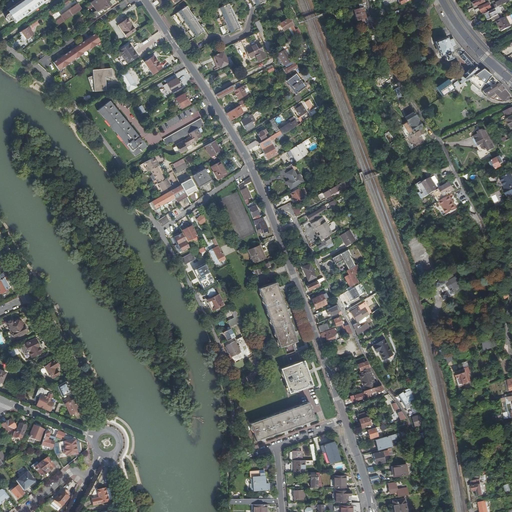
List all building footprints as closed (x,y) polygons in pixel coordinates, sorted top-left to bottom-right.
[(17,23),(49,0),(23,0),(8,11),(10,14),(7,16),(5,18),(6,20),(7,22),(9,22),(11,22),(14,20),(17,23)] [(95,0),(91,3),(97,11),(98,13),(103,10),(104,12),(117,2),(115,0),(112,0),(109,2),(107,0),(95,0)] [(496,9),(499,8),(511,1),(511,0),(504,0),(496,4),(497,5),(495,7),(496,10),(496,9)] [(63,23),(82,10),(77,4),(60,16),(59,17),(63,23)] [(487,11),(489,10),(492,9),(490,4),(480,8),(484,15),(487,13),(487,11)] [(239,29),(228,5),(216,10),(227,35),(239,29)] [(203,32),(186,7),(175,15),(192,40),(203,32)] [(359,21),(362,20),(367,19),(366,18),(364,9),(364,8),(360,9),(356,11),(359,21)] [(490,13),(486,15),(489,21),(494,18),(495,20),(501,18),(498,13),(496,9),(496,10),(495,10),(490,13)] [(367,19),(362,20),(363,23),(365,22),(366,26),(372,24),(370,17),(366,18),(367,19)] [(507,17),(497,22),(502,31),(511,26),(507,17)] [(43,21),(41,19),(31,26),(19,34),(25,41),(33,35),(30,30),(43,21)] [(135,32),(127,20),(118,26),(126,38),(135,32)] [(294,28),(289,20),(280,25),(283,31),(288,28),(291,33),(293,32),(295,37),(300,34),(297,30),(296,31),(294,28)] [(254,24),(259,33),(260,34),(264,32),(259,22),(254,24)] [(126,38),(118,26),(117,27),(125,39),(126,38)] [(97,45),(100,42),(95,35),(53,63),(58,71),(62,68),(69,64),(72,61),(76,59),(83,54),(86,52),(90,49),(97,45)] [(443,60),(448,58),(446,52),(449,51),(448,48),(453,46),(450,39),(445,40),(444,37),(432,42),(433,44),(436,54),(437,56),(440,55),(443,60)] [(246,50),(251,48),(247,39),(242,41),(246,50)] [(130,44),(129,45),(133,51),(134,52),(138,58),(139,57),(130,44)] [(265,59),(259,44),(251,48),(246,50),(250,58),(250,61),(256,58),(257,62),(265,59)] [(133,51),(129,45),(118,52),(127,65),(138,58),(134,52),(132,53),(132,52),(133,51)] [(473,69),(474,70),(475,69),(479,73),(484,70),(476,63),(462,48),(457,51),(461,56),(461,57),(467,65),(468,64),(473,69)] [(289,63),(292,61),(286,50),(278,55),(284,66),(289,63)] [(215,57),(219,67),(220,69),(229,65),(224,53),(218,55),(216,56),(215,57)] [(40,62),(48,67),(51,62),(43,57),(40,62)] [(161,69),(153,57),(139,67),(142,72),(143,73),(144,74),(145,75),(147,78),(152,75),(153,76),(161,69)] [(298,68),(295,63),(292,65),(293,66),(285,71),(287,74),(298,68)] [(468,80),(479,73),(475,69),(474,70),(473,69),(471,71),(470,70),(463,77),(461,79),(462,81),(460,82),(461,84),(468,80)] [(112,78),(111,70),(96,71),(96,79),(93,79),(93,93),(106,92),(105,78),(112,78)] [(128,93),(137,88),(127,70),(118,76),(124,85),(128,93)] [(480,88),(491,76),(484,70),(479,73),(468,80),(480,88)] [(310,85),(302,73),(300,75),(306,82),(304,84),(297,74),(286,82),(289,86),(291,85),(294,89),(297,94),(310,85)] [(387,74),(373,82),(374,84),(376,82),(380,80),(383,85),(386,83),(387,84),(388,83),(388,82),(391,80),(387,74)] [(172,94),(181,89),(176,80),(167,85),(172,94)] [(452,89),(457,85),(454,81),(450,83),(451,84),(449,85),(446,80),(434,87),(440,96),(451,88),(452,89)] [(485,95),(495,90),(504,100),(505,100),(510,95),(502,85),(497,88),(494,85),(483,91),(485,95)] [(234,91),(233,92),(238,100),(246,96),(246,94),(249,92),(245,86),(237,90),(234,91)] [(232,87),(215,95),(218,99),(233,92),(234,91),(232,87)] [(293,97),(296,103),(302,99),(298,93),(293,97)] [(190,105),(185,95),(176,100),(181,110),(190,105)] [(134,157),(145,148),(109,102),(98,111),(134,157)] [(241,106),(227,114),(231,121),(243,113),(240,109),(247,106),(245,103),(241,106)] [(140,115),(146,112),(142,105),(137,107),(140,115)] [(299,117),(306,113),(302,106),(300,107),(298,105),(294,107),(296,110),(295,110),(299,117)] [(399,128),(405,139),(407,138),(420,130),(421,129),(421,128),(421,127),(422,127),(414,113),(405,118),(408,123),(399,128)] [(255,122),(251,115),(248,117),(248,118),(241,122),(240,123),(242,127),(243,126),(246,132),(254,127),(252,123),(255,122)] [(278,128),(273,120),(269,122),(274,130),(278,128)] [(183,137),(203,126),(200,121),(163,141),(166,147),(183,137)] [(291,124),(279,131),(280,132),(281,134),(282,135),(282,136),(293,128),(291,124)] [(204,126),(203,126),(183,137),(188,135),(197,130),(204,126)] [(424,133),(422,129),(420,130),(407,138),(410,144),(421,138),(419,139),(418,137),(424,133)] [(480,134),(474,136),(479,146),(481,145),(483,149),(487,150),(488,149),(488,150),(495,147),(486,130),(483,129),(479,132),(480,134)] [(201,138),(197,130),(188,135),(190,138),(175,146),(180,155),(187,151),(185,148),(185,147),(186,146),(187,147),(194,143),(193,142),(201,138)] [(264,131),(262,132),(257,135),(261,141),(266,138),(265,136),(267,135),(264,131)] [(389,143),(394,141),(389,132),(385,134),(389,143)] [(259,144),(267,160),(277,155),(270,142),(277,138),(275,135),(271,137),(268,138),(259,144)] [(424,143),(421,138),(410,144),(411,145),(413,144),(415,149),(424,143)] [(220,152),(214,142),(205,147),(211,157),(220,152)] [(246,147),(248,150),(259,144),(255,142),(246,147)] [(304,149),(301,144),(285,153),(288,157),(293,155),(294,158),(293,158),(296,162),(309,154),(305,148),(304,149)] [(493,160),(493,161),(497,168),(498,169),(502,167),(501,164),(504,162),(501,156),(493,160)] [(163,181),(158,173),(158,171),(159,170),(158,167),(153,158),(142,165),(150,177),(152,176),(161,192),(169,187),(165,180),(163,181)] [(184,164),(182,160),(172,165),(175,169),(184,164)] [(217,180),(226,175),(219,163),(211,168),(217,180)] [(191,177),(198,188),(210,181),(204,169),(191,177)] [(288,173),(286,169),(280,172),(283,177),(286,175),(292,184),(288,186),(291,189),(303,182),(299,175),(296,177),(292,171),(288,173)] [(511,176),(511,175),(501,179),(506,189),(505,190),(508,197),(511,194),(511,176)] [(423,182),(430,194),(439,190),(432,177),(423,182)] [(251,182),(249,178),(236,186),(238,189),(244,186),(251,182)] [(196,190),(189,179),(180,185),(186,196),(196,190)] [(328,191),(330,195),(345,187),(343,182),(328,191)] [(455,190),(451,183),(440,189),(445,196),(455,190)] [(180,186),(151,203),(154,210),(174,199),(177,204),(187,198),(180,186)] [(240,192),(242,198),(246,206),(249,205),(247,200),(250,198),(246,189),(240,192)] [(304,200),(298,190),(290,195),(296,205),(304,200)] [(327,201),(331,198),(330,196),(330,195),(328,191),(320,195),(321,197),(324,195),(327,201)] [(440,202),(447,215),(458,210),(454,203),(453,204),(450,198),(440,202)] [(327,211),(324,206),(321,208),(322,210),(307,218),(309,221),(327,211)] [(258,215),(255,207),(248,210),(252,218),(258,215)] [(161,227),(169,222),(166,216),(157,221),(161,227)] [(203,222),(205,221),(202,218),(201,216),(198,218),(198,219),(196,221),(200,226),(204,223),(203,222)] [(253,222),(254,226),(258,224),(263,237),(268,235),(262,218),(253,222)] [(320,242),(332,235),(321,218),(310,225),(320,242)] [(196,237),(191,227),(182,232),(187,242),(196,237)] [(171,236),(180,252),(189,247),(180,231),(171,236)] [(355,241),(348,231),(339,236),(345,247),(355,241)] [(334,246),(331,241),(328,237),(323,240),(325,243),(327,247),(328,249),(334,246)] [(218,247),(216,248),(212,250),(218,263),(224,260),(218,247)] [(253,265),(264,260),(263,258),(259,247),(248,251),(253,265)] [(351,256),(347,250),(332,259),(335,265),(342,260),(347,268),(354,264),(349,256),(351,256)] [(190,270),(200,266),(196,258),(194,259),(192,253),(181,257),(183,264),(186,263),(190,270)] [(198,282),(203,290),(215,284),(211,276),(210,276),(210,275),(209,274),(208,273),(209,273),(205,265),(195,270),(199,277),(201,281),(198,282)] [(315,278),(309,265),(302,269),(308,281),(315,278)] [(360,272),(356,265),(355,266),(348,270),(346,271),(348,275),(343,277),(348,288),(357,283),(354,276),(360,272)] [(192,271),(198,282),(201,281),(199,277),(195,270),(192,271)] [(6,271),(0,274),(0,280),(8,275),(7,273),(6,271)] [(8,275),(0,280),(0,293),(14,285),(13,283),(8,275)] [(324,280),(323,278),(316,281),(316,282),(306,287),(308,291),(319,286),(317,283),(324,280)] [(445,300),(450,297),(455,294),(453,290),(454,289),(450,281),(449,282),(447,278),(442,281),(442,279),(435,283),(445,300)] [(296,342),(275,283),(258,289),(279,348),(296,342)] [(222,286),(227,296),(231,294),(226,285),(222,286)] [(347,301),(364,294),(361,285),(338,294),(343,305),(348,303),(347,301)] [(209,299),(216,295),(212,289),(205,293),(209,299)] [(223,305),(217,295),(211,299),(212,300),(208,303),(212,311),(223,305)] [(311,300),(313,305),(323,300),(329,297),(328,296),(323,299),(321,295),(311,300)] [(323,300),(313,305),(315,309),(325,305),(324,301),(323,300)] [(350,313),(354,318),(367,310),(364,304),(350,313)] [(337,306),(322,312),(323,317),(329,314),(330,314),(331,316),(341,312),(337,306)] [(357,322),(370,314),(367,310),(354,318),(357,323),(357,322)] [(226,322),(238,316),(235,311),(223,316),(225,320),(226,322)] [(229,328),(241,322),(238,316),(226,322),(228,327),(229,328)] [(333,320),(335,327),(341,325),(344,324),(343,322),(341,323),(339,317),(333,320)] [(22,328),(18,321),(14,324),(12,321),(6,325),(12,335),(11,336),(12,337),(12,338),(14,339),(26,332),(26,331),(26,330),(25,329),(24,328),(24,327),(23,327),(22,328)] [(352,325),(357,334),(365,329),(362,324),(359,325),(357,322),(357,323),(352,325)] [(347,323),(346,323),(344,324),(341,325),(344,331),(346,331),(348,335),(352,334),(347,323)] [(327,324),(318,327),(320,333),(328,329),(327,324)] [(234,338),(229,328),(228,327),(227,328),(228,330),(227,331),(229,334),(224,337),(226,342),(232,339),(234,338)] [(334,339),(334,341),(339,339),(337,333),(336,334),(334,329),(320,334),(322,338),(325,337),(326,338),(327,341),(334,339)] [(498,333),(490,336),(494,349),(502,347),(498,333)] [(494,349),(490,336),(483,340),(485,353),(486,352),(494,349)] [(37,339),(35,340),(41,353),(43,351),(37,339)] [(229,355),(233,364),(250,355),(244,344),(239,346),(236,339),(233,341),(232,340),(223,344),(229,355)] [(41,353),(35,340),(20,347),(20,348),(20,350),(22,353),(23,354),(24,355),(29,353),(31,357),(41,353)] [(392,356),(384,341),(373,346),(376,353),(379,351),(384,360),(392,356)] [(295,345),(292,346),(297,361),(300,360),(295,345)] [(227,367),(233,364),(229,355),(224,358),(227,367)] [(419,366),(414,358),(408,361),(413,369),(419,366)] [(61,364),(57,359),(44,367),(49,375),(50,375),(52,378),(58,374),(55,368),(61,364)] [(311,386),(305,368),(303,361),(280,369),(283,380),(288,394),(311,386)] [(358,365),(360,371),(368,368),(370,367),(367,362),(362,364),(361,362),(359,363),(359,365),(358,365)] [(365,386),(367,390),(375,387),(368,368),(360,371),(361,374),(361,375),(365,386)] [(466,377),(464,371),(457,373),(458,379),(457,379),(459,388),(464,387),(463,384),(467,383),(466,377)] [(70,379),(57,387),(62,397),(70,393),(69,392),(74,389),(70,379)] [(349,400),(349,403),(368,397),(368,395),(363,397),(363,395),(365,395),(365,393),(366,393),(367,394),(375,392),(376,392),(383,389),(380,386),(375,387),(367,390),(363,392),(363,393),(354,396),(354,398),(349,400)] [(52,390),(48,387),(45,390),(46,390),(46,391),(41,389),(38,390),(36,396),(38,397),(35,405),(44,409),(50,395),(51,392),(52,390)] [(410,403),(402,393),(398,396),(405,407),(410,403)] [(50,395),(44,409),(50,412),(53,403),(49,402),(52,396),(50,395)] [(511,400),(511,396),(509,397),(502,399),(504,407),(505,407),(506,412),(503,413),(504,419),(511,417),(511,411),(511,404),(508,405),(507,402),(511,400)] [(81,405),(79,399),(65,405),(70,415),(78,411),(76,407),(81,405)] [(313,420),(308,403),(248,424),(255,441),(313,420)] [(64,405),(58,404),(54,414),(59,416),(64,405)] [(366,412),(357,415),(361,427),(370,425),(366,412)] [(406,419),(401,412),(397,413),(400,420),(406,419)] [(419,416),(412,418),(414,426),(421,424),(419,416)] [(7,422),(1,426),(6,434),(12,430),(7,422)] [(14,432),(12,438),(14,439),(16,438),(19,439),(21,438),(26,427),(23,426),(19,424),(15,433),(14,432)] [(43,431),(34,427),(29,438),(30,439),(35,440),(38,442),(43,431)] [(375,428),(368,430),(370,438),(377,436),(375,428)] [(46,429),(41,446),(50,448),(51,447),(53,442),(51,442),(52,438),(48,436),(50,430),(46,429)] [(53,451),(57,458),(60,456),(67,456),(77,455),(76,452),(75,440),(62,442),(62,441),(65,434),(58,431),(55,438),(53,451)] [(379,450),(392,447),(390,441),(397,438),(396,434),(376,440),(379,450)] [(333,442),(320,447),(323,453),(326,452),(329,463),(339,459),(333,442)] [(388,451),(374,454),(375,464),(384,462),(383,456),(392,454),(391,448),(387,449),(388,451)] [(291,451),(291,461),(293,461),(301,460),(301,451),(291,451)] [(50,469),(51,470),(55,467),(48,458),(38,465),(37,463),(33,466),(42,477),(46,474),(45,473),(50,469)] [(293,473),(304,473),(304,465),(304,460),(301,460),(293,461),(293,473)] [(391,467),(393,476),(407,474),(406,464),(391,467)] [(249,471),(250,478),(252,478),(253,491),(269,489),(268,483),(265,483),(264,473),(259,473),(258,470),(249,471)] [(18,477),(14,479),(23,491),(27,488),(31,485),(34,482),(25,471),(22,473),(18,477)] [(310,480),(310,488),(322,488),(319,473),(317,473),(317,474),(310,474),(310,480)] [(334,476),(334,480),(334,488),(345,488),(345,484),(345,476),(334,476)] [(480,479),(472,480),(474,491),(477,490),(478,495),(483,494),(480,479)] [(397,492),(397,497),(408,495),(407,488),(396,490),(395,483),(388,484),(389,493),(397,492)] [(14,489),(11,492),(17,499),(24,495),(18,487),(14,490),(14,489)] [(0,490),(0,504),(2,503),(1,503),(5,500),(9,497),(3,489),(0,490)] [(108,501),(105,490),(105,489),(96,490),(98,499),(90,500),(92,506),(108,503),(108,501)] [(61,492),(54,501),(62,507),(68,498),(69,496),(70,494),(69,493),(68,492),(67,491),(66,490),(65,490),(63,491),(61,493),(61,492)] [(302,490),(293,491),(293,499),(302,499),(302,498),(304,496),(304,492),(302,491),(302,490)] [(335,503),(350,503),(350,491),(335,491),(335,496),(335,503)] [(392,501),(394,511),(406,511),(404,499),(392,501)] [(62,507),(54,501),(50,505),(58,511),(62,507)]
